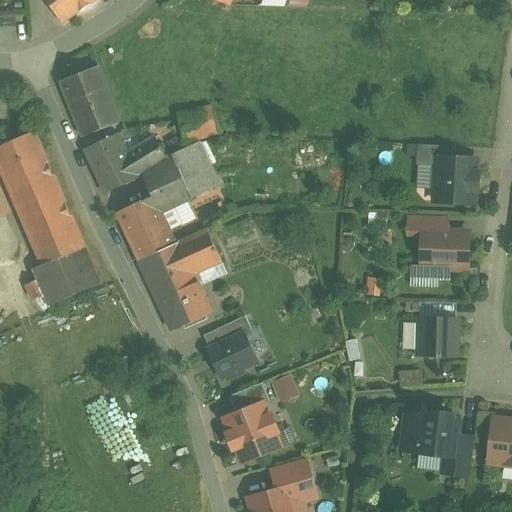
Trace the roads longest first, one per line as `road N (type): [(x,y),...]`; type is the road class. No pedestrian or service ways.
road 1 (residential): [(30,62),(93,215),(192,402),(220,511)]
road 2 (residential): [(511,142),(490,320)]
road 3 (residential): [(135,0),(92,33),(30,62)]
